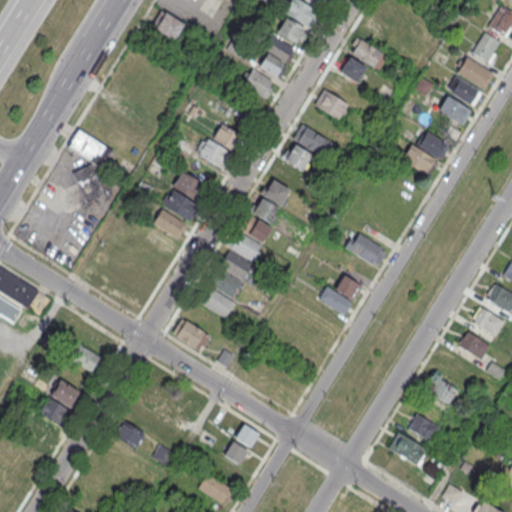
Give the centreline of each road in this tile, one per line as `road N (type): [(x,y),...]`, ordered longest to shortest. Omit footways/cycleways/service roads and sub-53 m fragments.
road 1 (residential): [(351,0),(33,511)]
road 2 (residential): [(511,77),(242,511)]
road 3 (residential): [(414,511),(0,248)]
road 4 (residential): [(313,511),(511,190)]
road 5 (primary): [(0,197),(121,0)]
